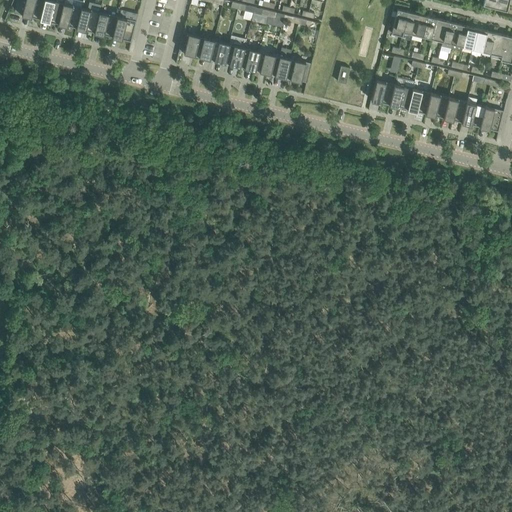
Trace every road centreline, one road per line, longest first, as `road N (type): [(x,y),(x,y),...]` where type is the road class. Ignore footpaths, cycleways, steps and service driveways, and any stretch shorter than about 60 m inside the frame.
road 1 (residential): [(498,170),(161,85)]
road 2 (residential): [(132,78),(0,46)]
